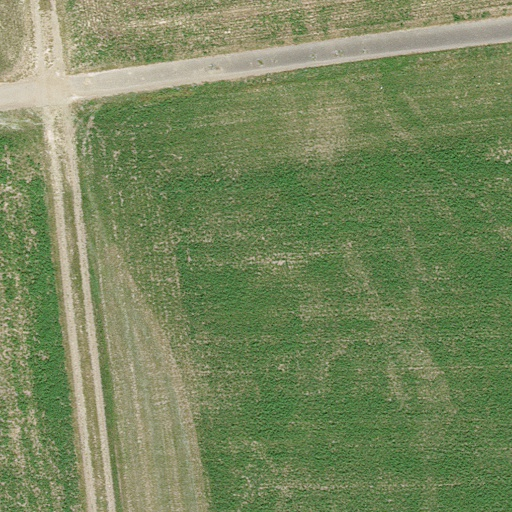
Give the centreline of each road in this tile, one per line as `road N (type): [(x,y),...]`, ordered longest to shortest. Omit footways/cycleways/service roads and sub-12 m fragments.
road 1 (track): [(511,29),(0,98)]
road 2 (track): [(102,511),(40,0)]
